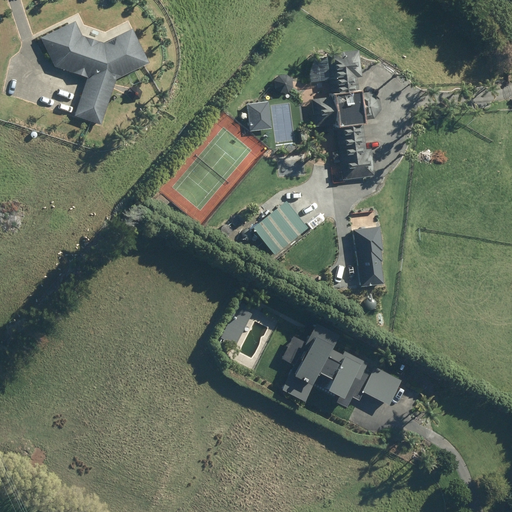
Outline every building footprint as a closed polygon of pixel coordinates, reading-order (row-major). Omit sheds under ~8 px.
[(103,43),(82,36),(75,22),(40,38),(54,67),(87,78),(74,116),(101,125),(116,79),(149,64),(133,29),(103,43)] [(336,181),(374,176),(371,149),(365,150),(362,125),(366,125),(365,120),(373,119),(380,111),(379,99),(370,92),(362,93),(361,91),(358,92),(356,78),(361,77),(358,51),(327,55),(332,97),(311,100),(315,126),(336,123),(340,151),(332,152),(336,181)] [(293,84),(293,80),(292,79),(291,77),(290,76),(289,75),(287,74),(285,73),(284,73),(282,73),(280,73),(278,74),(277,75),(275,76),(274,77),(273,79),(273,80),(272,82),(272,84),(272,86),(273,87),(274,89),(275,90),(276,92),(278,93),(279,93),(281,94),(283,94),(284,94),(286,93),(288,93),(289,92),(290,90),(292,89),(292,87),(293,86),(293,84)] [(252,228),(274,256),(308,228),(286,201),(252,228)] [(220,230),(226,237),(244,221),(237,214),(220,230)] [(251,310),(237,303),(220,335),(234,343),(251,310)] [(363,392),(387,404),(400,377),(333,345),(339,334),(314,320),(304,340),(291,334),(280,356),(292,362),(279,386),(303,399),(318,371),(328,376),(322,389),(347,402),(351,394),(359,399),(363,392)]
